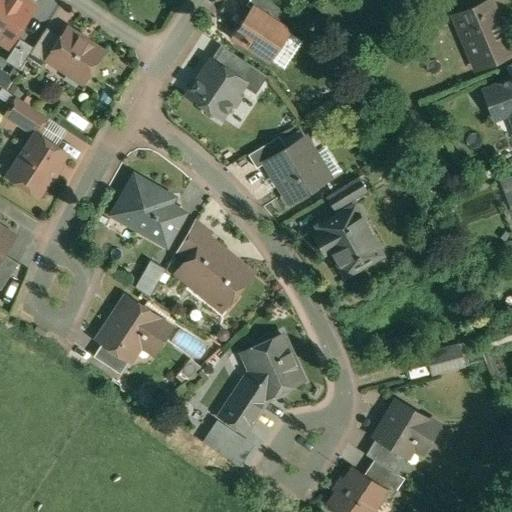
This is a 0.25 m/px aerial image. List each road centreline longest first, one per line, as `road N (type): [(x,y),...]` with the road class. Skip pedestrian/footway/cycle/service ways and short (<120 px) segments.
road 1 (residential): [(133,110),(247,209),(293,272),(331,346),(343,388),(339,417),(306,476)]
road 2 (residential): [(133,110),(57,240)]
